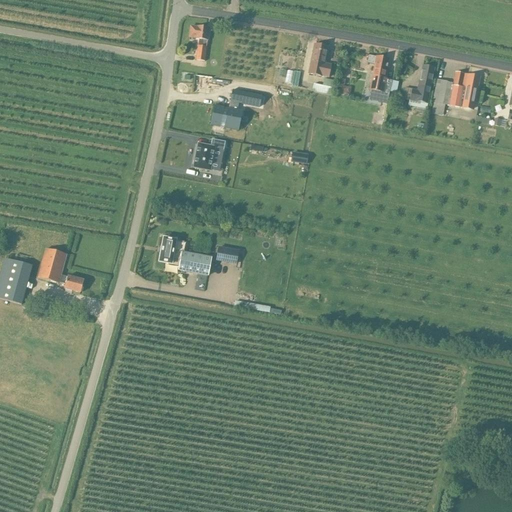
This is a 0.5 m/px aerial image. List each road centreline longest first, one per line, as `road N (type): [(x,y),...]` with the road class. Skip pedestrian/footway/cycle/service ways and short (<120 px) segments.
road 1 (unclassified): [(56,511),(121,288),(169,59)]
road 2 (unclassified): [(511,68),(175,7)]
road 3 (unclassified): [(0,29),(169,59)]
